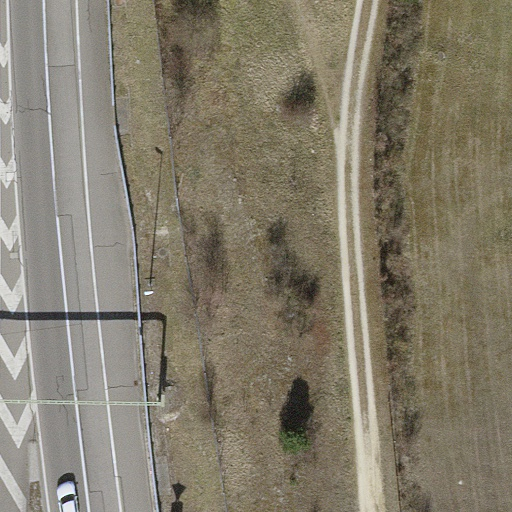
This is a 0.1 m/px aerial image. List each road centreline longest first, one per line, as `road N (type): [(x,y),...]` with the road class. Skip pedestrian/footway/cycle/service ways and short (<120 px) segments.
road 1 (track): [(376,511),(351,102),(366,0)]
road 2 (motorway): [(69,511),(29,0)]
